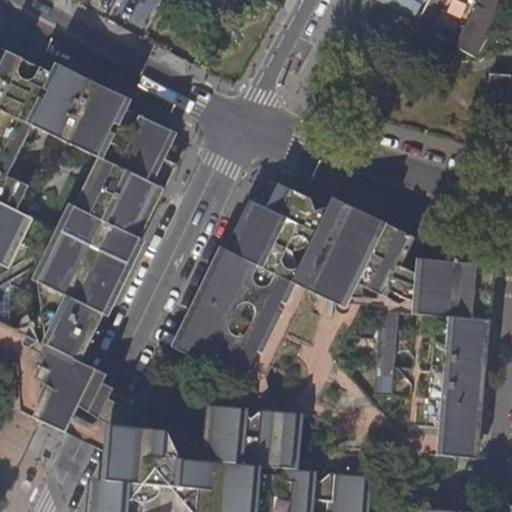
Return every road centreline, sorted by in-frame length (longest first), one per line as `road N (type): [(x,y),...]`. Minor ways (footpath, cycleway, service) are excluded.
road 1 (residential): [(246,123),(65,511)]
road 2 (secondary): [(246,123),(5,0)]
road 3 (residential): [(356,157),(441,0)]
road 4 (secondary): [(511,203),(356,157)]
road 5 (residential): [(246,123),(312,0)]
